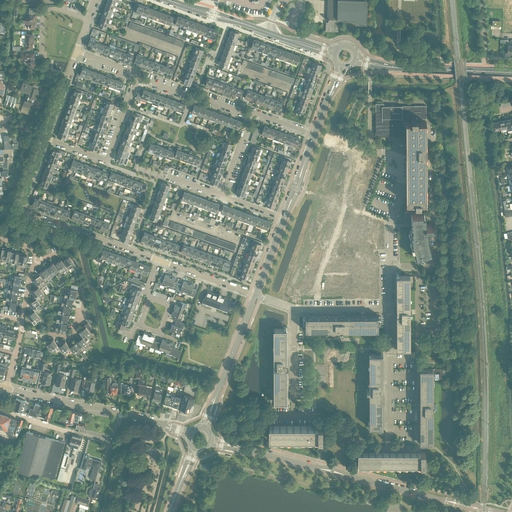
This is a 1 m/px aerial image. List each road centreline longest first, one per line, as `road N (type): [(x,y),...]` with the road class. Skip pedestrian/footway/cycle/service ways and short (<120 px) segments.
road 1 (residential): [(158,260),(21,209),(44,137)]
road 2 (residential): [(44,137),(106,159),(137,77)]
road 3 (residential): [(388,309),(389,227),(401,175)]
road 4 (secondary): [(383,65),(511,72)]
road 5 (residential): [(388,432),(388,309)]
